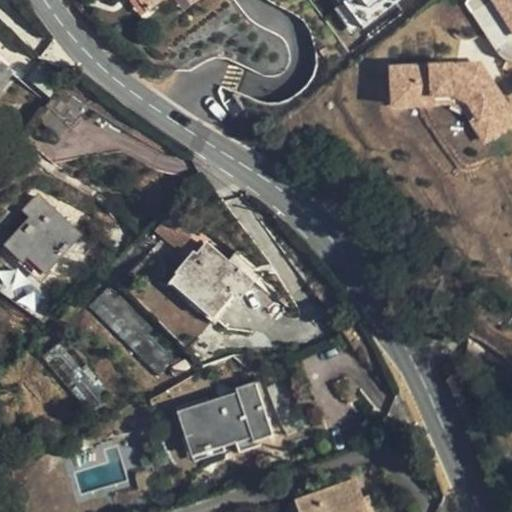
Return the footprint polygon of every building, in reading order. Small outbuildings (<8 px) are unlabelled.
[(154,0),(132,0),(140,10),(154,0)] [(325,0),(350,35),(402,0),(325,0)] [(511,0),(497,0),(511,22),(511,0)] [(0,59),(0,84),(12,70),(0,59)] [(508,61),(391,67),(393,104),(473,99),(475,134),(511,132),(508,61)] [(86,107),(63,87),(46,105),(69,126),(86,107)] [(46,274),(82,235),(36,192),(19,210),(27,217),(3,245),(21,262),(26,255),(46,274)] [(371,213),(360,222),(382,254),(395,243),(371,213)] [(250,278),(238,266),(233,270),(225,263),(227,261),(206,244),(196,254),(192,251),(168,277),(184,292),(208,314),(232,289),(236,292),(250,278)] [(90,304),(159,371),(178,352),(109,285),(90,304)] [(99,380),(65,338),(44,355),(78,396),(99,380)] [(279,441),(257,380),(236,386),(240,397),(224,402),(223,399),(186,411),(195,439),(205,436),(213,456),(240,447),(242,454),(279,441)] [(367,511),(356,477),(295,500),(298,511),(367,511)]
